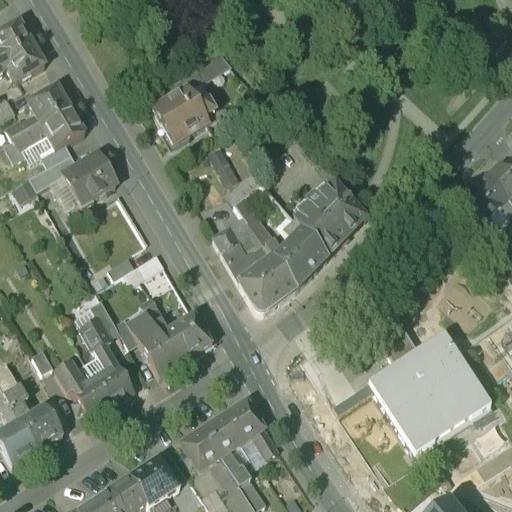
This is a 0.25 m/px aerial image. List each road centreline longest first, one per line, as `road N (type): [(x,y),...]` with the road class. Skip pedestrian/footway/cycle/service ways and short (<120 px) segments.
road 1 (residential): [(34,0),(251,369)]
road 2 (residential): [(479,136),(251,369)]
road 3 (residential): [(251,369),(23,511)]
road 4 (residential): [(251,369),(345,511)]
